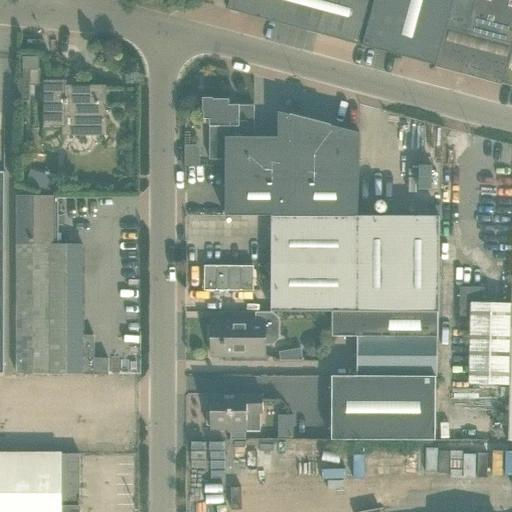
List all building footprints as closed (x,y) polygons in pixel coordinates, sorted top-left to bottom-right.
[(229,0),(227,10),(369,48),(381,0),(229,0)] [(381,0),(369,48),(436,66),(454,0),(381,0)] [(511,45),(511,0),(454,0),(436,66),(458,72),(469,33),(491,38),(480,78),(502,84),(511,45)] [(511,45),(502,84),(511,86),(511,45)] [(18,82),(17,101),(29,101),(28,86),(37,86),(37,71),(37,57),(22,57),(22,80),(18,82)] [(45,126),(43,126),(43,128),(63,128),(63,136),(105,135),(105,144),(106,144),(106,135),(105,87),(77,87),(77,89),(66,89),(66,81),(43,81),(43,82),(45,82),(45,118),(45,126)] [(272,216),(358,217),(360,134),(278,112),(278,138),(254,138),(254,106),(229,105),(229,100),(204,100),(204,120),(209,120),(209,160),(225,160),(225,216),(271,216),(272,216)] [(30,170),(25,185),(34,188),(39,173),(30,170)] [(65,197),(17,197),(17,375),(108,375),(108,359),(94,359),(94,336),(83,336),(83,246),(57,246),(57,198),(65,198),(65,197)] [(271,216),(271,264),(356,265),(358,217),(272,216),(271,216)] [(355,313),(437,313),(439,313),(439,239),(439,219),(358,217),(356,265),(355,313)] [(271,312),(273,312),(334,313),(355,313),(356,265),(271,264),(271,312)] [(204,266),(204,291),(253,291),(253,266),(204,266)] [(459,288),(459,308),(459,317),(471,317),(470,385),(509,385),(511,305),(483,304),(483,288),(459,288)] [(273,312),(271,312),(258,312),(258,322),(211,322),(211,327),(208,327),(208,339),(211,339),(211,356),(265,356),(265,346),(274,345),(280,339),(280,319),(273,312)] [(437,313),(355,313),(334,313),(333,337),(357,337),(357,377),(435,377),(437,377),(437,337),(437,313)] [(306,343),(304,349),(307,355),(313,357),(319,354),(321,348),(318,342),(312,340),(306,343)] [(303,360),(301,348),(279,352),(281,361),(303,360)] [(435,377),(357,377),(331,377),(331,440),(435,441),(435,377)] [(245,431),(259,431),(260,413),(263,413),(263,397),(247,397),(247,396),(231,396),(211,396),(210,412),(206,413),(206,426),(210,427),(210,429),(228,429),(228,431),(230,431),(230,440),(245,440),(245,431)] [(277,440),(293,440),(293,428),(277,428),(277,440)] [(80,511),(80,450),(0,450),(0,511),(80,511)] [(409,511),(409,495),(279,495),(279,511),(409,511)]
